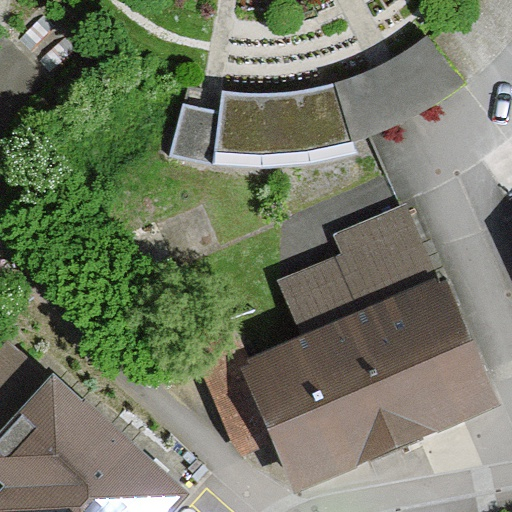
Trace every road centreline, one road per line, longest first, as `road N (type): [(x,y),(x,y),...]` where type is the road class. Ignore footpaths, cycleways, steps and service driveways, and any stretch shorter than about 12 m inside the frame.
road 1 (residential): [(0,238),(15,265),(146,397),(272,511)]
road 2 (residential): [(511,93),(421,165),(511,370)]
